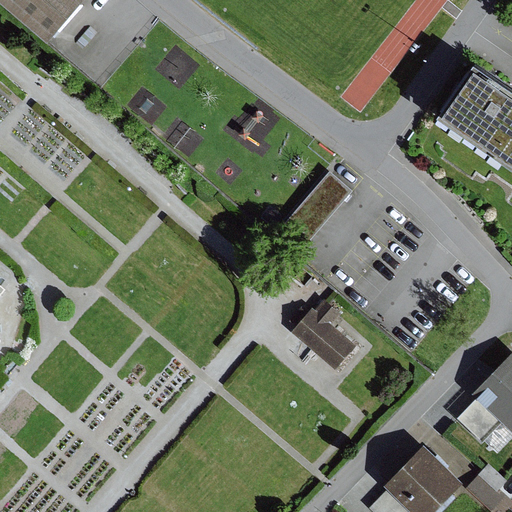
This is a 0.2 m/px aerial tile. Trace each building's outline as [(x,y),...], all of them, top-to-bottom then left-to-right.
[(1,0),(57,46),(96,0),(1,0)] [(511,92),(476,67),(438,120),(511,171),(511,92)] [(352,191),(329,172),(281,229),(304,248),(352,191)] [(342,315),(323,299),(314,310),(312,308),(308,314),(301,308),(289,322),(296,327),(291,332),(335,370),(356,346),(333,326),(342,315)] [(511,354),(472,396),(476,400),(456,420),(459,423),(482,445),(503,423),(511,432),(511,354)] [(435,511),(463,484),(424,446),(384,487),(388,491),(370,510),(372,511),(435,511)] [(486,468),(481,473),(500,490),(509,480),(507,478),(491,463),(486,468)] [(477,479),(470,486),(498,511),(502,511),(508,505),(511,508),(511,500),(500,490),(481,473),(477,479)]
